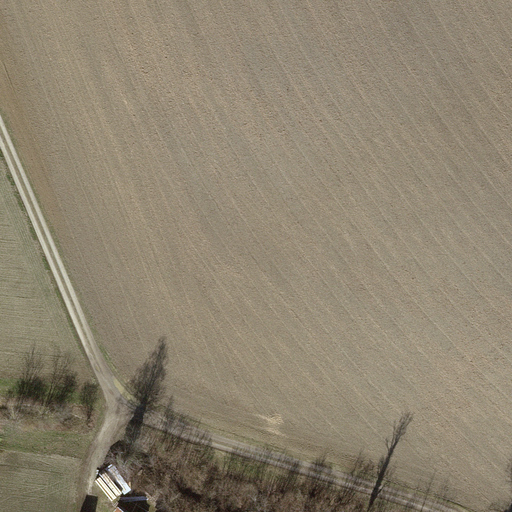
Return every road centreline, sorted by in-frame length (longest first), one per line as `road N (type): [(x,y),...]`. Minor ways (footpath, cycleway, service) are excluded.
road 1 (track): [(0,129),(114,387),(462,511)]
road 2 (track): [(130,396),(102,467),(168,511)]
